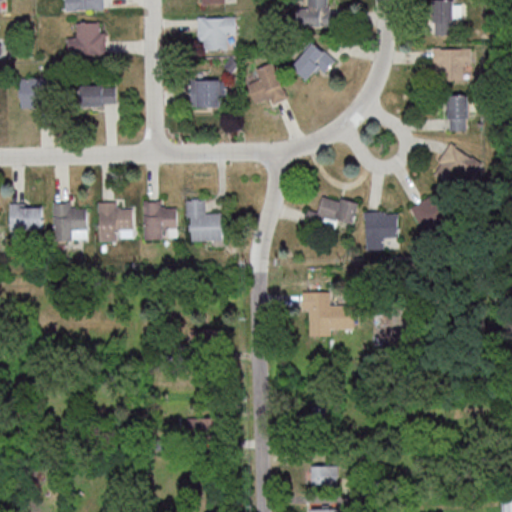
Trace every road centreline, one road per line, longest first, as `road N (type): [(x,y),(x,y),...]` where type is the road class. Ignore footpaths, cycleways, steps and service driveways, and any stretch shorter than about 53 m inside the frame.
road 1 (residential): [(0,155),(272,150),(317,140),(376,86),(387,51),(388,0)]
road 2 (residential): [(263,511),(260,287),(278,149)]
road 3 (residential): [(158,152),(156,0)]
